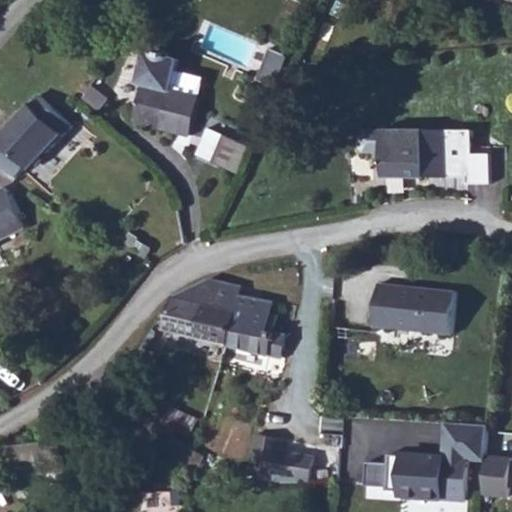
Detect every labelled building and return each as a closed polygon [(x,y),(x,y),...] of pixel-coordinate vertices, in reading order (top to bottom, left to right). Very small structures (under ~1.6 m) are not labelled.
[(144,125),(201,136),(208,98),(179,93),(185,61),(172,58),(172,56),(167,55),(167,58),(153,55),(147,86),(151,87),(144,125)] [(22,135),(7,148),(34,173),(42,174),(80,139),(48,106),(20,133),(22,135)] [(394,173),(480,170),(478,124),(393,126),(392,131),(367,132),(362,137),(364,149),(370,152),(380,152),(382,160),(393,159),(394,173)] [(20,133),(17,128),(10,135),(9,136),(4,144),(7,148),(22,135),(20,133)] [(252,172),(264,145),(236,132),(225,160),(252,172)] [(0,240),(19,230),(0,194),(0,240)] [(287,333),(271,330),(276,299),(238,293),(240,285),(208,278),(172,298),(165,331),(269,353),(271,346),(284,348),(287,333)] [(465,289),(388,280),(384,315),(462,323),(465,289)] [(176,408),(161,450),(202,465),(207,451),(190,445),(200,416),(176,408)] [(401,489),(401,496),(467,500),(470,460),(483,461),(486,461),(487,454),(490,423),(444,421),(440,453),(403,451),(402,455),(391,453),(390,463),(368,461),(367,485),(389,486),(389,489),(401,489)] [(311,481),(315,456),(282,449),(285,438),(256,432),(249,477),(273,481),(274,476),(311,481)] [(61,445),(11,448),(12,481),(63,478),(61,445)] [(510,456),(487,454),(486,461),(483,461),(481,495),(509,496),(510,456)] [(145,511),(155,511),(176,505),(170,487),(141,498),(145,511)]
